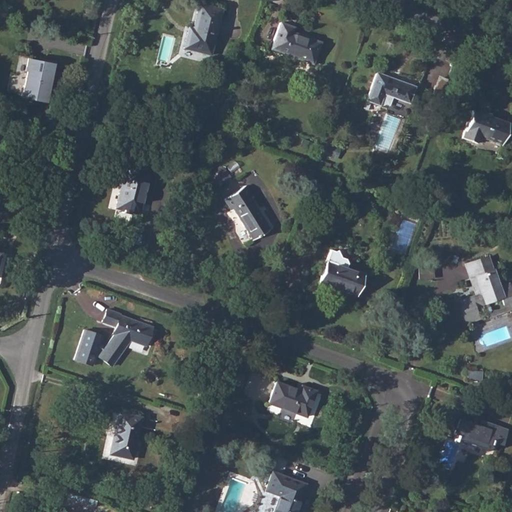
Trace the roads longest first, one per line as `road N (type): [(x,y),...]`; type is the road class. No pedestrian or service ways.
road 1 (residential): [(388,383),(51,255)]
road 2 (residential): [(51,255),(110,0)]
road 3 (residential): [(379,511),(411,423),(409,398),(388,383)]
road 4 (residential): [(342,511),(388,383)]
road 5 (residential): [(0,488),(29,357)]
road 6 (residential): [(391,8),(511,51)]
